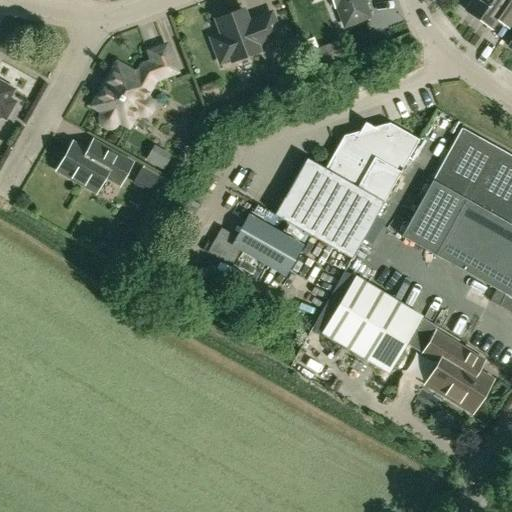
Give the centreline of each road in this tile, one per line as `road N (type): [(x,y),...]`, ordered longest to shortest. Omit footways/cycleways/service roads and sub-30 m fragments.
road 1 (residential): [(250,182),(286,137),(408,96),(447,62)]
road 2 (residential): [(99,25),(7,188)]
